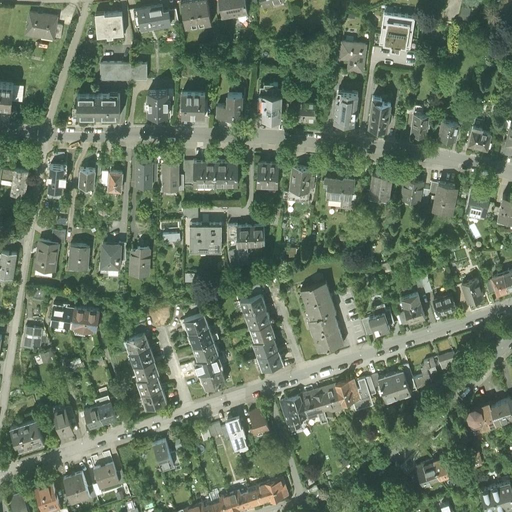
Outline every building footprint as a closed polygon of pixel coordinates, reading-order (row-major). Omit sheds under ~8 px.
[(203,0),(193,2),(181,4),(186,30),(210,26),(205,0),(203,0)] [(218,0),(222,18),(237,16),(238,22),(249,20),(246,5),(245,0),(218,0)] [(261,0),(264,9),(272,6),(271,4),(283,0),(282,0),(261,0)] [(137,12),(133,12),(134,22),(138,21),(139,24),(140,31),(170,25),(168,12),(163,13),(162,7),(161,7),(161,8),(160,8),(138,12),(137,12)] [(469,8),(462,7),(460,19),(467,20),(469,8)] [(176,11),(168,12),(170,25),(170,27),(178,26),(176,11)] [(134,22),(133,12),(127,13),(129,26),(139,24),(138,21),(134,22)] [(415,17),(384,12),(379,44),(391,46),(390,50),(399,51),(400,47),(410,49),(415,17)] [(39,16),(29,14),(25,36),(41,39),(41,35),(54,37),(55,26),(57,19),(39,16)] [(104,14),(94,15),(97,39),(106,38),(107,41),(113,40),(113,38),(123,37),(121,15),(104,17),(104,14)] [(227,35),(225,20),(217,22),(219,36),(227,35)] [(62,27),(55,26),(54,37),(53,39),(60,40),(62,27)] [(365,45),(342,42),(340,54),(350,56),(348,69),(362,71),(365,45)] [(100,64),(100,79),(130,80),(130,64),(100,64)] [(147,64),(130,64),(130,80),(146,80),(147,64)] [(281,83),(259,83),(258,108),(262,108),(262,118),(280,118),(281,83)] [(13,86),(0,85),(0,107),(11,108),(13,86)] [(358,92),(338,89),(334,121),(354,124),(358,92)] [(167,91),(148,91),(148,116),(148,117),(157,117),(157,116),(167,116),(167,91)] [(205,92),(182,91),(181,116),(204,116),(205,92)] [(228,93),(227,105),(217,105),(217,116),(235,117),(235,114),(241,114),(241,93),(228,93)] [(119,95),(77,95),(77,116),(119,117),(119,95)] [(381,98),(372,97),(368,127),(386,129),(388,118),(391,119),(391,115),(389,114),(390,102),(381,101),(381,98)] [(295,99),(294,119),(314,120),(315,120),(315,100),(296,99),(295,99)] [(415,101),(409,101),(406,112),(413,113),(415,105),(415,101)] [(500,104),(493,103),(491,111),(498,112),(500,104)] [(428,122),(429,115),(422,114),(423,106),(415,105),(413,113),(411,133),(426,134),(427,128),(429,129),(430,123),(428,122)] [(458,122),(442,118),(441,124),(439,135),(438,136),(457,140),(460,126),(457,126),(458,122)] [(511,122),(510,122),(506,139),(504,139),(501,151),(511,153),(511,122)] [(441,124),(436,123),(433,134),(439,135),(441,124)] [(482,127),(473,125),(468,143),(491,148),(493,140),(493,139),(492,139),(491,139),(492,135),(490,134),(491,132),(481,129),(482,127)] [(151,160),(137,160),(137,183),(151,184),(151,180),(151,162),(151,160)] [(177,160),(163,160),(163,185),(177,185),(177,175),(177,160)] [(194,183),(194,160),(184,160),(184,183),(194,183)] [(194,160),(194,183),(215,183),(215,160),(203,160),(194,160)] [(226,160),(215,160),(215,183),(238,183),(238,160),(226,160)] [(279,162),(258,161),(257,184),(278,185),(279,162)] [(63,174),(64,166),(51,164),(48,188),(62,189),(62,182),(66,182),(66,174),(63,174)] [(312,167),(292,165),(289,188),(283,187),(282,197),(308,200),(309,191),(310,182),(313,183),(314,176),(311,176),(312,167)] [(14,169),(2,167),(0,178),(12,180),(10,193),(26,196),(31,170),(14,167),(14,169)] [(94,174),(95,169),(81,167),(79,184),(80,184),(80,189),(88,190),(88,185),(93,186),(94,174)] [(122,171),(110,170),(108,188),(121,189),(122,171)] [(392,174),(372,171),(369,195),(389,198),(392,174)] [(423,179),(404,176),(401,198),(419,200),(420,200),(421,188),(423,179)] [(332,178),(325,177),(324,185),(327,185),(326,197),(341,199),(340,205),(353,207),(354,200),(350,200),(351,193),(352,188),(353,189),(354,180),(354,179),(354,180),(344,178),(343,180),(332,178)] [(435,199),(438,182),(431,180),(429,193),(431,194),(431,198),(435,199)] [(438,181),(438,182),(435,199),(433,207),(452,212),(454,202),(451,201),(454,185),(438,181)] [(490,191),(471,187),(467,201),(468,201),(466,210),(484,214),(487,201),(490,191)] [(429,189),(421,188),(420,200),(419,200),(418,208),(425,210),(429,189)] [(511,196),(502,194),(499,207),(497,217),(498,218),(511,221),(511,196)] [(493,206),(494,203),(487,201),(484,214),(491,216),(493,206)] [(197,205),(184,205),(184,216),(197,216),(197,205)] [(499,207),(493,206),(491,216),(490,218),(497,219),(498,218),(497,217),(499,207)] [(236,236),(236,224),(236,221),(228,221),(228,236),(236,236)] [(221,250),(221,223),(189,223),(189,250),(221,250)] [(263,225),(236,224),(236,236),(236,241),(236,243),(249,244),(262,244),(263,225)] [(161,240),(182,239),(181,226),(161,227),(161,240)] [(50,229),(48,241),(57,243),(62,244),(64,231),(50,229)] [(457,239),(449,241),(452,250),(459,248),(457,239)] [(48,241),(36,240),(32,267),(53,270),(57,243),(48,241)] [(249,261),(249,244),(236,243),(236,241),(228,241),(228,254),(230,260),(249,261)] [(66,266),(86,268),(88,245),(68,243),(66,266)] [(118,245),(100,244),(98,268),(116,270),(117,262),(118,245)] [(134,248),(129,248),(127,274),(147,276),(149,249),(149,247),(146,245),(138,244),(134,246),(134,248)] [(0,257),(0,256),(0,274),(13,277),(17,251),(1,249),(0,257)] [(511,266),(502,269),(508,289),(511,287),(511,266)] [(425,269),(420,270),(421,274),(425,284),(426,290),(431,289),(425,269)] [(508,289),(502,269),(490,273),(491,277),(495,289),(496,293),(508,289)] [(195,271),(186,271),(186,280),(195,280),(195,271)] [(421,274),(416,276),(420,286),(425,284),(421,274)] [(476,276),(461,281),(467,300),(482,296),(476,276)] [(495,289),(491,277),(486,278),(490,291),(495,289)] [(325,279),(298,287),(307,318),(334,310),(325,279)] [(462,302),(467,300),(461,281),(456,283),(462,302)] [(48,289),(34,287),(32,299),(46,301),(48,289)] [(433,295),(438,310),(456,305),(451,289),(433,295)] [(244,313),(265,306),(260,291),(239,298),(244,313)] [(417,291),(401,296),(405,307),(408,319),(424,314),(417,291)] [(370,314),(375,331),(391,325),(389,319),(394,317),(390,306),(386,307),(384,301),(373,305),(375,313),(370,314)] [(62,306),(52,305),(50,325),(71,327),(73,307),(62,306)] [(248,327),(269,320),(265,306),(244,313),(248,327)] [(85,308),(73,307),(71,327),(83,328),(85,308)] [(401,321),(408,319),(405,307),(398,309),(401,321)] [(97,310),(85,308),(83,328),(95,330),(97,310)] [(203,310),(180,318),(185,332),(208,324),(203,310)] [(334,310),(307,318),(317,349),(344,340),(334,310)] [(370,314),(362,317),(368,333),(375,331),(370,314)] [(269,320),(248,327),(253,341),(273,334),(274,334),(269,320)] [(495,322),(483,326),(487,338),(490,337),(491,337),(490,334),(494,333),(493,331),(497,330),(495,322)] [(208,324),(185,332),(189,346),(212,338),(208,324)] [(43,328),(24,325),(22,347),(40,349),(41,343),(43,328)] [(45,328),(43,328),(41,343),(49,343),(45,328)] [(143,331),(120,338),(124,353),(147,345),(143,331)] [(253,341),(252,341),(256,354),(277,347),(273,334),(253,341)] [(212,338),(189,346),(193,360),(217,352),(212,338)] [(147,345),(124,353),(129,367),(152,360),(147,345)] [(277,347),(256,354),(261,369),(282,362),(277,347)] [(454,348),(438,353),(441,362),(442,366),(449,364),(447,359),(457,356),(454,348)] [(99,352),(90,358),(92,365),(103,360),(99,352)] [(217,352),(193,360),(198,374),(221,366),(217,352)] [(424,358),(425,361),(427,366),(441,362),(438,353),(424,358)] [(152,360),(129,367),(133,382),(157,375),(152,360)] [(423,371),(413,373),(417,384),(432,379),(427,366),(425,361),(420,363),(423,371)] [(221,366),(198,374),(202,388),(226,380),(221,366)] [(403,366),(391,369),(398,392),(411,388),(403,366)] [(377,369),(371,372),(374,383),(381,381),(378,374),(379,373),(377,369)] [(386,397),(398,392),(391,369),(379,373),(378,374),(381,381),(386,397)] [(157,375),(133,382),(138,397),(161,390),(157,375)] [(354,376),(335,383),(341,402),(362,396),(359,384),(357,385),(354,376)] [(335,383),(334,381),(318,386),(324,407),(328,418),(334,416),(332,410),(342,406),(341,402),(335,383)] [(318,386),(299,392),(300,394),(306,413),(324,407),(318,386)] [(161,390),(138,397),(142,412),(166,404),(161,390)] [(300,394),(280,400),(287,421),(307,414),(306,413),(300,394)] [(511,404),(509,395),(491,401),(496,417),(511,411),(511,404)] [(480,402),(474,399),(468,401),(465,407),(467,413),(469,414),(474,428),(487,424),(487,420),(496,417),(491,401),(489,396),(479,400),(480,403),(480,402)] [(119,398),(101,404),(106,421),(124,415),(119,398)] [(101,404),(82,410),(87,427),(106,421),(101,404)] [(64,406),(49,411),(58,438),(73,433),(64,406)] [(254,425),(257,433),(270,428),(262,406),(256,408),(249,410),(254,425)] [(228,417),(225,418),(235,446),(240,444),(242,443),(247,441),(244,433),(246,433),(243,424),(241,424),(238,414),(232,416),(232,415),(228,416),(228,417)] [(36,418),(8,427),(16,452),(45,442),(36,418)] [(208,424),(212,436),(223,432),(221,425),(219,420),(208,424)] [(226,423),(221,425),(223,432),(224,437),(230,434),(226,423)] [(254,425),(249,427),(251,434),(257,433),(254,425)] [(170,451),(165,436),(153,440),(162,468),(175,464),(170,451)] [(174,440),(176,448),(182,446),(179,438),(174,440)] [(465,452),(468,461),(481,456),(478,445),(465,452)] [(451,448),(433,454),(440,472),(457,465),(451,448)] [(176,449),(170,451),(175,464),(176,468),(181,466),(176,449)] [(416,461),(423,478),(440,472),(433,454),(416,461)] [(99,480),(100,485),(119,479),(113,460),(94,466),(99,480)] [(70,492),(72,499),(91,493),(88,484),(84,470),(65,476),(70,492)] [(282,473),(265,478),(272,496),(288,491),(282,473)] [(272,496),(265,478),(255,482),(253,477),(246,479),(253,502),(272,496)] [(511,501),(511,486),(509,477),(499,480),(507,503),(511,501)] [(253,502),(246,479),(235,483),(237,488),(230,490),(236,508),(253,502)] [(100,485),(99,480),(93,482),(96,492),(102,490),(100,485)] [(316,480),(307,486),(310,492),(320,486),(316,480)] [(507,503),(499,480),(490,483),(497,506),(507,503)] [(38,488),(46,510),(61,505),(54,483),(38,488)] [(490,483),(480,485),(488,509),(497,506),(490,483)] [(224,511),(236,508),(230,490),(211,497),(216,511),(224,511)] [(10,496),(15,511),(31,511),(24,491),(10,496)] [(72,499),(70,492),(64,494),(68,505),(73,503),(72,499)] [(216,511),(211,497),(193,503),(195,511),(216,511)] [(195,511),(193,503),(175,509),(175,511),(195,511)]
